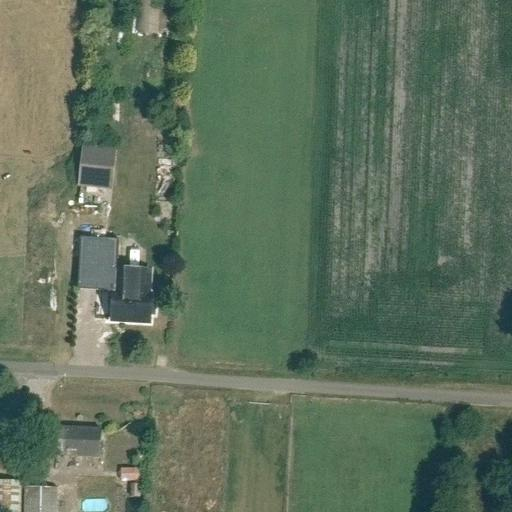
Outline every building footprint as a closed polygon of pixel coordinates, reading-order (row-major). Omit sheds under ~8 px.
[(181,122),(182,101),(165,100),(164,121),(181,122)] [(111,190),(115,151),(84,147),(79,187),(111,190)] [(80,239),(78,286),(105,288),(108,288),(113,294),(112,322),(150,324),(150,316),(154,316),(155,301),(151,300),(151,296),(153,272),(138,271),(117,270),(119,241),(80,239)] [(99,458),(101,430),(58,428),(57,456),(99,458)] [(0,511),(20,511),(21,482),(0,481),(0,511)] [(57,511),(58,489),(24,488),(24,511),(57,511)]
